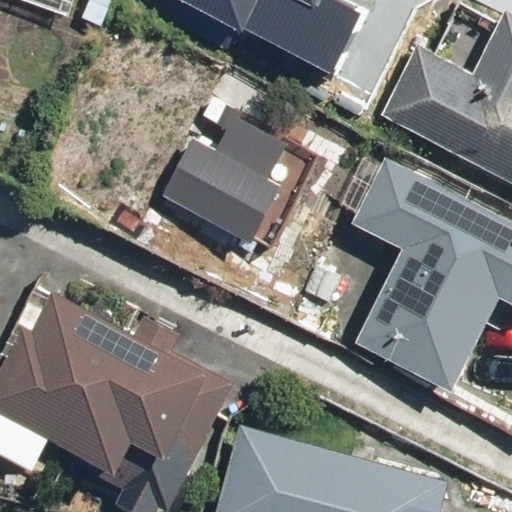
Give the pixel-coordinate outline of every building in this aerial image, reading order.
[(81,0),(41,0),(77,12),(81,0)] [(339,73),(368,15),(338,0),(184,0),(251,33),(253,30),(339,73)] [(418,43),(380,117),(511,184),(511,12),(509,10),(477,73),(418,43)] [(511,209),(393,154),(363,219),(413,242),(368,339),(465,385),(510,288),(511,288),(511,209)] [(146,436),(200,459),(239,370),(56,290),(41,325),(27,319),(0,380),(0,398),(136,457),(146,436)] [(450,511),(461,472),(247,417),(222,511),(450,511)]
